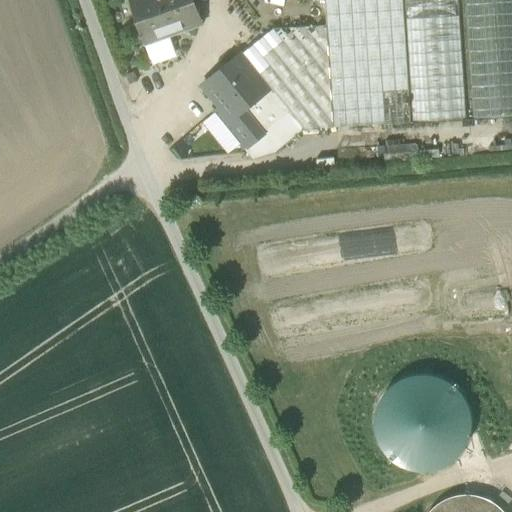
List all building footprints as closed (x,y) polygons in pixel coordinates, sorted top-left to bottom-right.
[(136,19),(144,42),(168,33),(202,21),(201,20),(196,21),(188,0),(137,0),(131,3),(131,5),(138,2),(143,17),(136,19)] [(333,128),(412,123),(403,0),(324,0),(325,0),(326,26),(327,38),(333,128)] [(459,0),(403,0),(412,123),(467,120),(459,0)] [(511,0),(465,0),(473,119),(511,116),(511,0)] [(138,2),(131,5),(136,19),(143,17),(138,2)] [(273,29),(242,55),(258,76),(270,66),(263,57),(283,41),(327,38),(326,26),(273,29)] [(175,51),(168,33),(144,42),(150,60),(151,59),(151,60),(155,61),(158,60),(162,62),(168,60),(170,56),(173,55),(175,51)] [(245,110),(265,134),(289,114),(301,130),(333,128),(327,38),(283,41),(263,57),(270,66),(258,76),(269,90),(245,110)] [(225,126),(245,110),(269,90),(258,76),(242,55),(241,54),(203,85),(220,108),(214,112),(225,126)] [(244,150),(245,150),(265,134),(245,110),(225,126),(239,143),(244,150)] [(225,126),(214,112),(202,122),(227,154),(239,143),(225,126)] [(301,130),(289,114),(265,134),(245,150),(244,150),(251,160),(274,152),(301,130)] [(189,153),(180,142),(171,150),(179,161),(189,153)] [(492,328),(511,326),(511,296),(490,299),(492,328)] [(480,330),(480,305),(466,305),(466,329),(480,330)] [(401,467),(420,472),(439,470),(455,460),(467,445),(472,426),(469,407),(459,391),(444,379),(425,374),(406,377),(390,387),(378,402),(373,421),(376,439),(386,456),(401,467)] [(503,511),(488,500),(469,495),(450,498),(434,508),(430,511),(503,511)]
